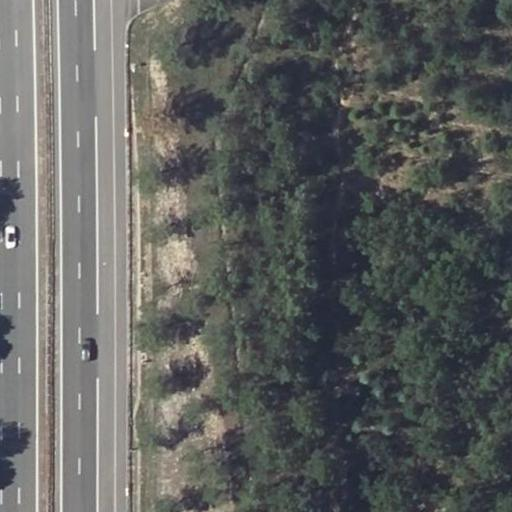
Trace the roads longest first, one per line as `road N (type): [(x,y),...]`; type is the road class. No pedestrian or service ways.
road 1 (motorway): [(14,0),(22,105),(18,511)]
road 2 (motorway): [(91,511),(88,0)]
